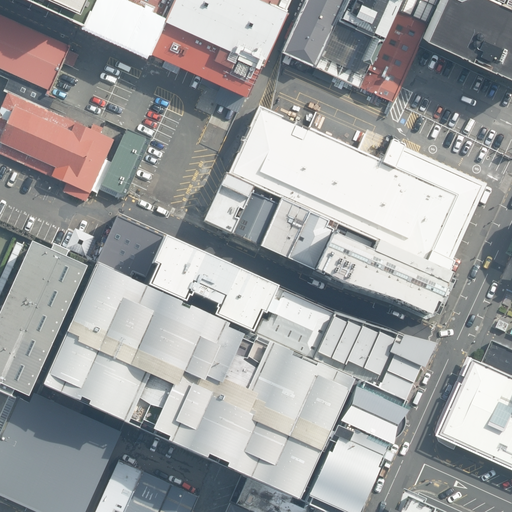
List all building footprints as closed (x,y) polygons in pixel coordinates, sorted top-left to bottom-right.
[(43,0),(83,18),(91,0),(43,0)] [(289,0),(91,0),(83,18),(225,84),(233,88),(244,92),(247,94),(260,63),(285,10),(289,0)] [(337,17),(344,0),(302,0),(279,49),(282,50),(314,65),(337,17)] [(398,0),(344,0),(337,17),(371,32),(360,56),(370,61),(398,0)] [(398,0),(370,61),(359,85),(392,101),(417,48),(422,37),(439,0),(398,0)] [(511,0),(439,0),(422,37),(436,42),(511,76),(511,75),(511,0)] [(73,47),(0,15),(0,72),(51,97),(73,47)] [(359,85),(370,61),(360,56),(371,32),(337,17),(314,65),(359,86),(359,85)] [(91,130),(8,93),(0,112),(0,141),(2,143),(0,146),(0,153),(67,184),(64,191),(87,201),(115,139),(100,133),(103,128),(94,124),(91,130)] [(270,112),(258,106),(227,174),(253,186),(280,198),(309,210),(329,220),(375,241),(449,273),(450,270),(451,270),(453,265),(454,263),(454,262),(454,261),(453,260),(487,184),(404,147),(405,145),(400,143),(401,142),(396,140),(396,142),(391,140),(382,161),(270,112)] [(150,140),(125,129),(98,189),(124,200),(129,188),(143,157),(150,140)] [(203,219),(231,232),(251,191),(253,186),(227,174),(225,173),(203,219)] [(231,232),(259,244),(278,203),(251,191),(231,232)] [(287,256),(309,210),(280,198),(278,203),(259,244),(287,256)] [(287,256),(312,267),(330,227),(325,225),(329,220),(309,210),(287,256)] [(163,234),(117,214),(97,260),(131,275),(132,271),(145,276),(152,259),(163,234)] [(449,273),(375,241),(370,246),(330,227),(312,267),(343,280),(393,297),(426,310),(434,307),(440,293),(441,291),(443,292),(444,288),(443,287),(444,284),(443,284),(449,273)] [(98,239),(75,229),(67,246),(89,257),(98,239)] [(275,281),(165,231),(163,234),(152,259),(155,260),(146,280),(250,327),(259,307),(263,309),(275,281)] [(84,268),(29,244),(0,308),(0,383),(26,396),(84,268)] [(144,283),(96,262),(42,388),(126,425),(211,462),(241,475),(273,489),(306,503),(327,511),(359,511),(406,400),(354,378),(313,358),(250,327),(144,283)] [(259,307),(250,327),(313,358),(333,313),(275,281),(263,309),(259,307)] [(333,313),(313,358),(354,378),(406,400),(418,370),(432,342),(333,313)] [(511,470),(511,377),(475,361),(439,438),(511,470)] [(30,404),(18,398),(0,440),(0,492),(41,511),(88,511),(126,425),(42,388),(38,386),(30,404)] [(123,511),(142,470),(118,460),(95,511),(123,511)] [(241,475),(211,462),(197,494),(189,511),(224,511),(229,502),(241,475)] [(158,511),(171,483),(142,470),(123,511),(158,511)] [(273,489),(241,475),(229,502),(251,511),(327,511),(306,503),(273,489)] [(189,511),(197,494),(171,483),(158,511),(189,511)] [(448,511),(431,504),(432,500),(420,494),(410,489),(407,497),(400,511),(448,511)] [(462,511),(421,493),(420,494),(432,500),(431,504),(448,511),(462,511)] [(251,511),(229,502),(224,511),(251,511)]
